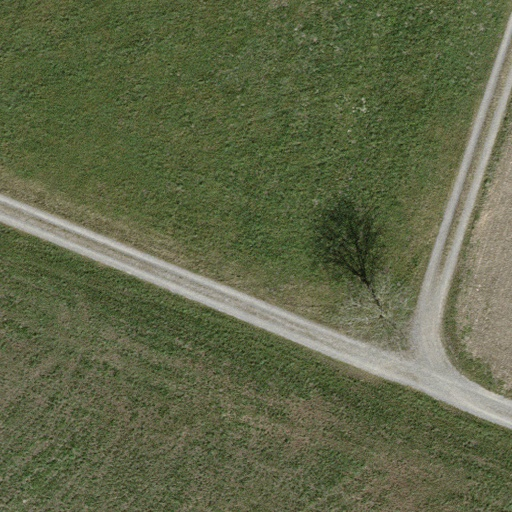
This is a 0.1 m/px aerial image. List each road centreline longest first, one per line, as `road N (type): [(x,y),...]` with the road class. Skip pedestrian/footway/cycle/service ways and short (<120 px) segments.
road 1 (track): [(511,414),(0,208)]
road 2 (track): [(408,374),(511,57)]
